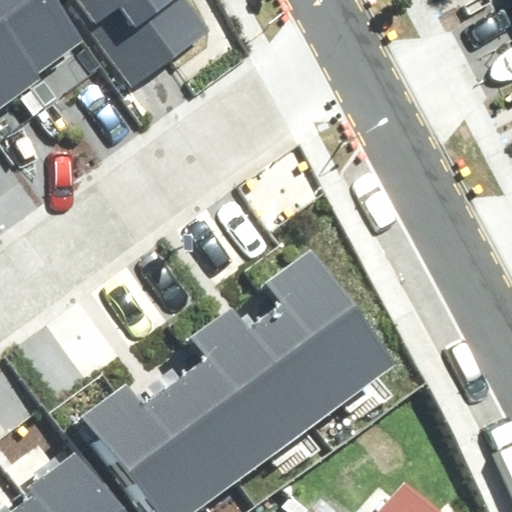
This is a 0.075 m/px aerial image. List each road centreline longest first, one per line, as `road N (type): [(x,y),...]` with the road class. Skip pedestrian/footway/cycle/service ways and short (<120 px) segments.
road 1 (residential): [(339,46),(0,283)]
road 2 (residential): [(339,46),(511,375)]
